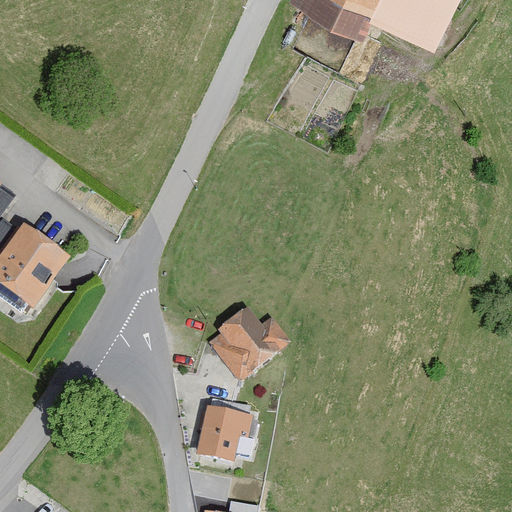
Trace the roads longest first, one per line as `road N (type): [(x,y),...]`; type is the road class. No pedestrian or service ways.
road 1 (residential): [(264,0),(107,321)]
road 2 (residential): [(107,321),(160,404),(182,511)]
road 3 (residential): [(107,321),(0,472)]
